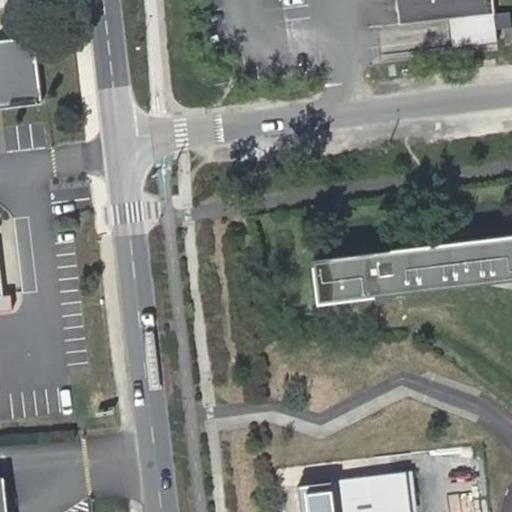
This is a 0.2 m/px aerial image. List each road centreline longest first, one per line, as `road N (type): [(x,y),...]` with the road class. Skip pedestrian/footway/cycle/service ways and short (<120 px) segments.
road 1 (residential): [(118,139),(511,91)]
road 2 (tertiary): [(161,511),(118,139)]
road 3 (unknown): [(32,154),(54,375)]
road 4 (tertiary): [(118,139),(102,0)]
